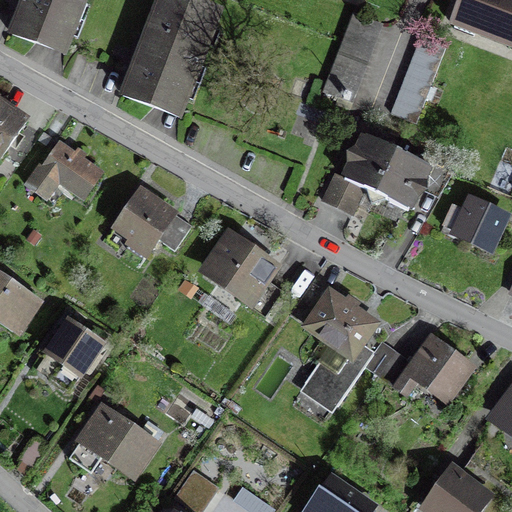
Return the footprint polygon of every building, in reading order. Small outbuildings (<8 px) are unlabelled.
[(85,0),(24,0),(11,34),(65,54),(85,0)] [(219,13),(184,0),(160,0),(123,96),(179,118),(219,13)] [(511,0),(463,0),(454,25),(511,47),(511,0)] [(382,25),(354,15),(324,93),(352,103),(382,25)] [(445,48),(421,39),(391,114),(416,124),(445,48)] [(0,159),(26,123),(0,105),(0,159)] [(352,215),(364,188),(409,209),(414,198),(430,164),(366,135),(353,163),(346,180),(336,175),(324,202),(352,215)] [(101,174),(59,145),(42,169),(40,168),(26,187),(43,198),(55,180),(84,200),(101,174)] [(175,252),(192,227),(140,192),(115,229),(131,241),(129,245),(146,257),(158,240),(175,252)] [(470,204),(466,212),(453,206),(443,227),(490,249),(504,219),(470,204)] [(266,318),(283,293),(262,279),(270,267),(232,241),(209,273),(242,296),(240,300),(266,318)] [(0,322),(17,334),(39,302),(0,275),(0,322)] [(373,356),(360,346),(375,325),(329,293),(306,327),(327,342),(315,359),(320,363),(306,384),(338,406),(373,356)] [(50,379),(69,392),(102,346),(69,323),(47,354),(61,364),(50,379)] [(435,346),(426,359),(420,354),(395,389),(406,397),(420,378),(447,398),(468,369),(435,346)] [(511,429),(511,395),(496,418),(511,429)] [(95,453),(131,479),(156,444),(104,409),(69,460),(84,470),(95,453)] [(472,481),(469,485),(485,497),(490,501),(511,472),(486,454),(468,479),(472,481)] [(176,499),(195,511),(201,511),(218,489),(194,473),(176,499)] [(431,511),(474,511),(485,497),(469,485),(453,474),(427,509),(431,511)] [(370,511),(373,508),(332,480),(309,511),(370,511)]
